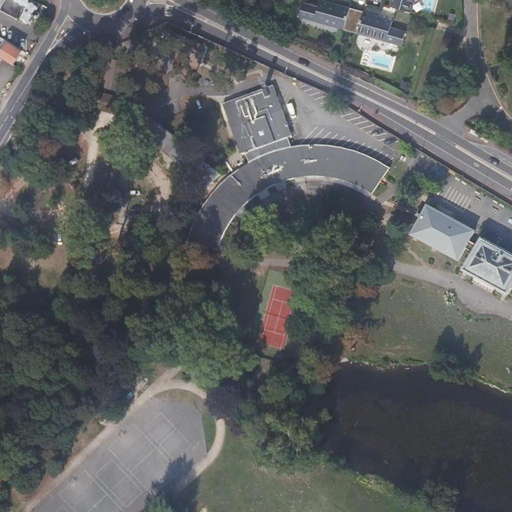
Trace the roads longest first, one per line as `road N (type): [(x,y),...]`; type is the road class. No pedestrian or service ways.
road 1 (secondary): [(132,14),(174,11),(376,107),(511,186)]
road 2 (secondary): [(511,171),(178,0)]
road 3 (unknown): [(159,100),(276,85),(385,153)]
road 4 (residential): [(511,128),(486,93),(472,46),(471,0)]
